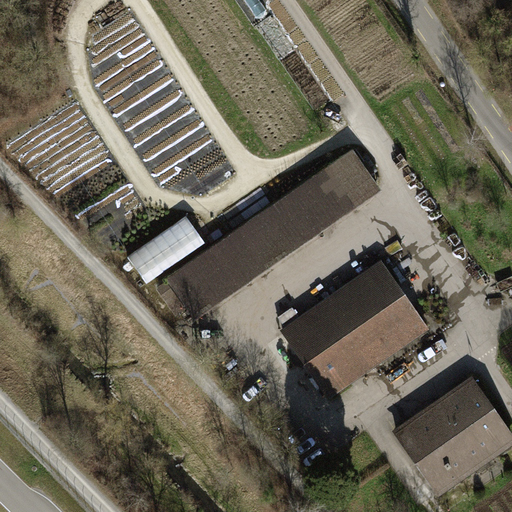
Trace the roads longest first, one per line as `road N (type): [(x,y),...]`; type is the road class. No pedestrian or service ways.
road 1 (track): [(330,511),(0,164)]
road 2 (track): [(368,128),(259,194),(133,0)]
road 3 (track): [(96,0),(78,23),(78,85),(160,209),(208,208),(259,194)]
road 4 (unclassified): [(409,0),(511,148)]
road 5 (track): [(0,403),(104,511)]
